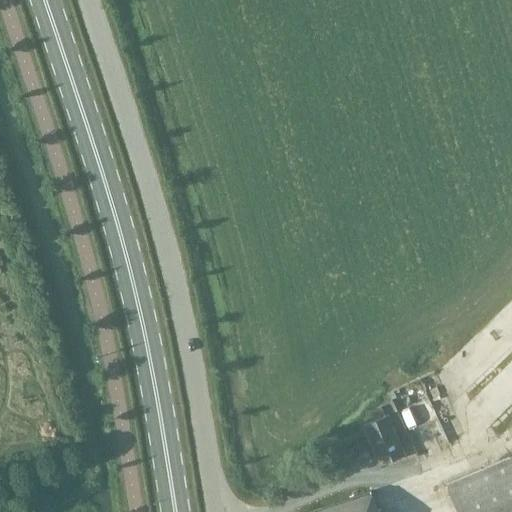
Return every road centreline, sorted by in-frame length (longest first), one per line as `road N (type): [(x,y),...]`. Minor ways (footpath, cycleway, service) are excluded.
road 1 (primary): [(173,511),(122,244),(43,0)]
road 2 (unclassified): [(214,511),(173,269),(87,0)]
